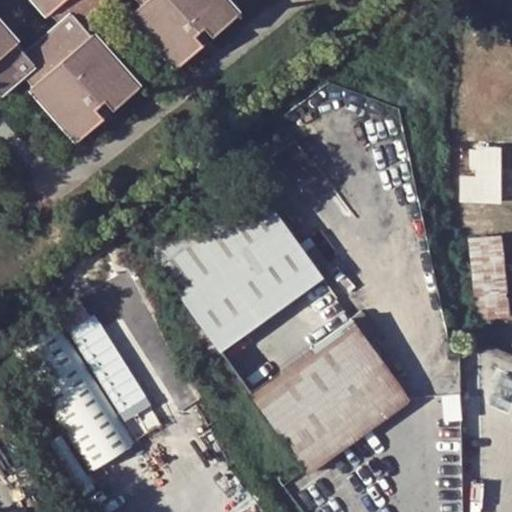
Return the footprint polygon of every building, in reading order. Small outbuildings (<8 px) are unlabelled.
[(45,0),(55,12),(58,9),(67,21),(28,53),(19,44),(24,39),(0,11),(0,82),(9,92),(32,73),(88,135),(112,114),(105,106),(112,99),(120,107),(148,82),(104,32),(103,34),(92,21),(115,0),(147,0),(151,4),(141,12),(187,65),(214,39),(206,31),(217,21),(226,30),(249,9),(241,0),(45,0)] [(500,199),(499,144),(472,144),(472,147),(466,148),(467,163),(473,163),(473,174),(458,174),(458,200),(500,199)] [(258,191),(283,173),(270,155),(245,173),(258,191)] [(244,172),(143,245),(191,312),(216,347),(317,273),(258,191),(245,173),(244,172)] [(474,318),(508,316),(504,233),(468,234),(474,318)] [(175,322),(230,399),(247,387),(216,347),(191,312),(175,322)] [(54,313),(5,340),(80,467),(130,440),(54,313)] [(93,353),(102,345),(98,341),(111,330),(96,313),(75,331),(93,353)] [(247,387),(305,468),(406,395),(347,315),(247,387)]
